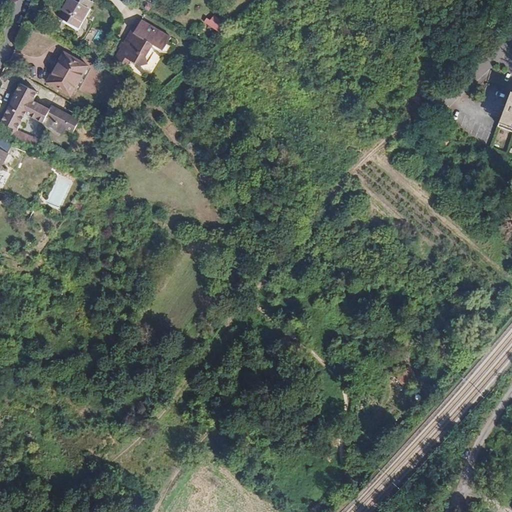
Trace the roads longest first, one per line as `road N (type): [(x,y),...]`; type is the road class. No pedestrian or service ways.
road 1 (track): [(47,511),(147,429),(348,172),(419,109),(448,102)]
road 2 (track): [(387,511),(340,474),(332,454),(345,404),(337,378),(245,300)]
